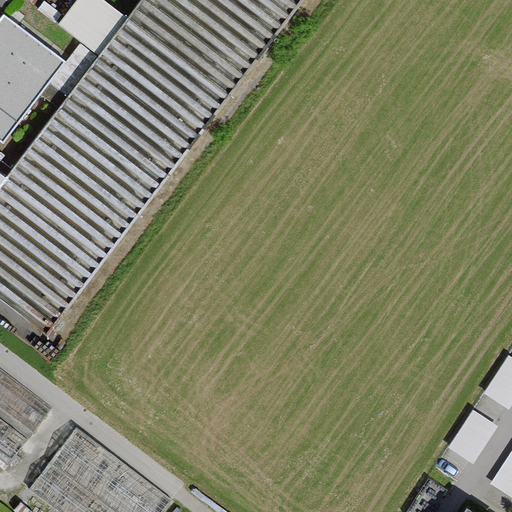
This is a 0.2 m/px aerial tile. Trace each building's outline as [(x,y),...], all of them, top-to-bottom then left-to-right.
[(299,0),(138,0),(123,21),(95,0),(75,0),(53,29),(93,59),(1,180),(0,178),(0,307),(43,340),(299,0)] [(0,142),(4,145),(63,64),(0,18),(0,142)] [(511,355),(507,352),(486,393),(511,406),(511,355)] [(48,409),(0,373),(0,464),(4,468),(48,409)] [(475,461),(498,422),(472,407),(449,446),(475,461)] [(162,511),(170,503),(77,430),(29,491),(56,511),(162,511)] [(511,453),(495,482),(511,492),(511,453)] [(496,511),(471,495),(459,511),(496,511)]
